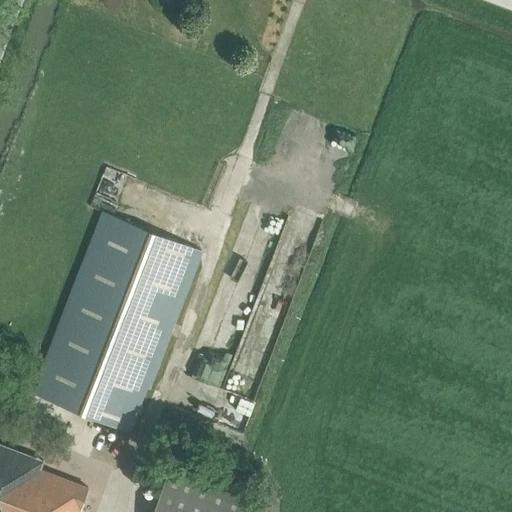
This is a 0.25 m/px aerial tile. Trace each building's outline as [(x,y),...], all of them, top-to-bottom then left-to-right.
[(106,212),(35,395),(131,432),(201,249),(106,212)] [(315,224),(287,216),(268,282),(297,290),(315,224)] [(248,416),(259,390),(219,372),(232,342),(213,333),(189,390),(203,396),(203,397),(248,416)] [(253,354),(250,360),(245,358),(237,375),(252,382),(254,376),(261,379),(265,371),(259,368),(264,359),(253,354)] [(285,427),(320,437),(328,411),(292,401),(285,427)] [(0,441),(0,511),(77,511),(88,486),(39,466),(42,458),(0,441)] [(170,470),(153,511),(256,511),(260,503),(170,470)]
